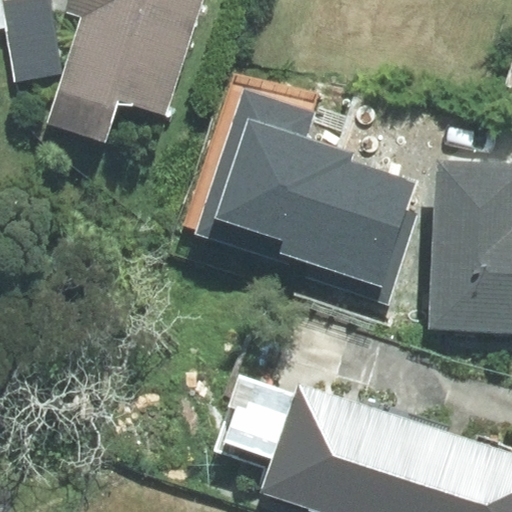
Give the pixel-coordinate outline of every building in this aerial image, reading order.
[(0,0),(0,142),(0,38),(6,37),(14,86),(64,78),(50,0),(0,0)] [(212,0),(94,0),(44,146),(110,169),(126,122),(166,136),(212,0)] [(306,277),(387,303),(416,215),(406,212),(416,182),(350,161),(352,153),(305,138),(319,96),(230,68),(177,231),(308,272),(306,277)] [(511,165),(440,161),(431,328),(511,332),(511,165)] [(328,511),(402,511),(431,426),(298,382),(262,490),(328,511)] [(511,511),(511,452),(431,426),(402,511),(511,511)]
